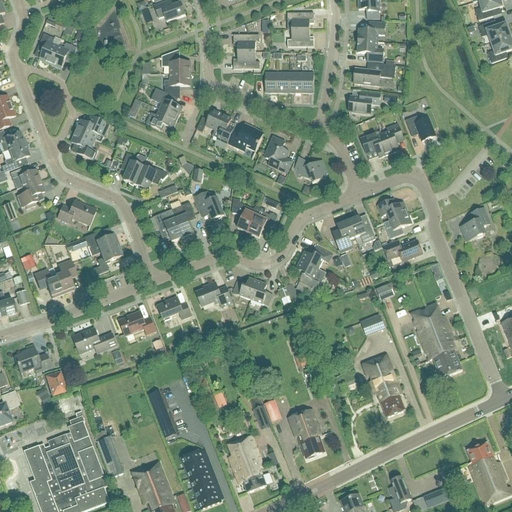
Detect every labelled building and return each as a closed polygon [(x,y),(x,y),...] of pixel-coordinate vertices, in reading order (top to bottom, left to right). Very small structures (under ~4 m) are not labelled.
[(499,0),(489,0),(479,3),(481,10),(475,12),(479,23),(493,19),(491,12),(502,9),(499,0)] [(379,2),(358,3),(359,12),(366,12),(367,21),(380,21),(379,14),(380,14),(379,2)] [(165,19),(167,24),(186,18),(181,5),(170,9),(167,3),(154,7),(159,21),(165,19)] [(151,10),(144,12),(146,18),(153,15),(151,10)] [(292,23),(292,32),(310,32),(310,26),(314,26),(314,15),(287,15),(287,23),(292,23)] [(359,31),(358,43),(378,44),(378,37),(385,38),(385,25),(369,24),(369,32),(359,31)] [(488,37),(491,45),(511,38),(506,25),(495,29),(493,24),(479,29),(482,39),(488,37)] [(310,32),(292,32),(292,42),(288,42),(288,50),(314,49),(314,39),(310,39),(310,32)] [(40,62),(50,67),(58,48),(53,45),(55,40),(44,36),(38,51),(43,53),(40,62)] [(238,48),(238,54),(256,54),(256,44),(260,44),(260,37),(233,37),(233,48),(238,48)] [(511,42),(511,38),(491,45),(494,53),(488,55),(492,66),(506,60),(504,55),(511,51),(511,42)] [(378,44),(358,43),(357,55),(367,56),(367,64),(383,65),(384,52),(377,52),(378,44)] [(58,48),(50,67),(61,71),(65,62),(71,64),(77,50),(71,47),(69,52),(58,48)] [(170,69),(170,76),(190,76),(190,64),(180,64),(180,52),(162,58),(162,69),(170,69)] [(256,54),(238,54),(238,61),(233,61),(233,71),(260,71),(260,64),(256,64),(256,54)] [(354,86),(379,89),(380,79),(394,81),(396,68),(381,66),(380,73),(355,71),(354,86)] [(265,75),(265,95),(278,95),(278,75),(265,75)] [(278,75),(278,95),(290,95),(290,75),(278,75)] [(290,75),(290,95),(301,95),(302,75),(290,75)] [(302,75),(301,95),(314,95),(314,75),(302,75)] [(165,83),(165,94),(178,101),(180,101),(180,88),(190,88),(190,76),(170,76),(170,83),(165,83)] [(162,106),(160,112),(178,120),(183,109),(176,106),(178,101),(165,94),(156,91),(151,101),(162,106)] [(349,114),(371,116),(372,107),(379,108),(380,97),(364,95),(364,100),(351,99),(349,114)] [(0,112),(11,108),(7,97),(0,100),(0,112)] [(11,108),(0,112),(0,132),(9,128),(6,122),(15,118),(11,108)] [(178,120),(160,112),(157,117),(151,115),(147,126),(162,133),(165,127),(173,131),(178,120)] [(205,128),(215,133),(222,116),(213,112),(206,126),(201,123),(197,132),(202,135),(205,128)] [(222,116),(215,133),(224,137),(221,143),(227,146),(231,137),(226,134),(232,121),(222,116)] [(420,136),(423,144),(435,138),(428,120),(422,123),(419,117),(405,123),(412,139),(420,136)] [(81,123),(76,133),(95,142),(97,136),(104,139),(110,127),(94,120),(91,127),(81,123)] [(246,149),(255,154),(263,136),(255,132),(256,131),(245,126),(241,135),(236,133),(229,147),(244,153),(246,149)] [(388,134),(382,137),(389,156),(399,152),(396,143),(403,140),(398,126),(387,131),(388,134)] [(0,151),(1,155),(8,152),(26,145),(24,140),(23,141),(20,134),(5,139),(3,133),(0,133),(0,151)] [(95,142),(76,133),(71,144),(74,146),(71,153),(93,163),(98,153),(91,150),(95,142)] [(389,156),(382,137),(376,139),(374,135),(361,141),(367,158),(377,154),(379,160),(389,156)] [(269,167),(287,175),(292,164),(285,161),(288,154),(282,151),(285,145),(274,139),(265,158),(271,161),(269,167)] [(8,152),(11,160),(4,163),(6,167),(1,169),(4,175),(17,170),(15,164),(29,158),(27,151),(28,151),(26,145),(8,152)] [(124,182),(136,187),(144,169),(147,161),(139,158),(138,158),(137,160),(127,156),(122,169),(128,172),(124,182)] [(311,183),(312,186),(326,180),(328,176),(322,162),(307,168),(305,162),(299,160),(295,169),(299,180),(302,179),(311,183)] [(511,169),(505,163),(501,168),(510,176),(511,174),(511,169)] [(19,184),(21,190),(40,183),(36,172),(27,175),(25,169),(10,175),(14,186),(19,184)] [(144,169),(136,187),(148,193),(153,183),(159,185),(164,174),(157,171),(156,174),(144,169)] [(40,183),(21,190),(24,196),(16,198),(21,210),(36,204),(33,198),(45,194),(40,183)] [(159,194),(161,201),(176,195),(174,188),(159,194)] [(207,210),(212,222),(224,217),(217,199),(211,202),(208,194),(195,199),(200,212),(207,210)] [(237,231),(248,235),(260,210),(257,209),(253,212),(240,206),(241,202),(233,201),(232,215),(239,216),(243,218),(237,231)] [(387,216),(389,223),(408,216),(404,205),(394,208),(392,202),(377,208),(381,219),(387,216)] [(72,221),(89,228),(96,212),(74,203),(71,211),(62,208),(57,221),(69,226),(72,221)] [(190,205),(172,212),(183,239),(194,235),(188,220),(195,218),(190,205)] [(260,210),(248,235),(259,240),(265,228),(272,232),(278,218),(270,215),(270,217),(265,215),(265,213),(260,210)] [(470,215),(473,224),(461,229),(467,244),(484,237),(481,230),(490,226),(484,210),(470,215)] [(154,219),(159,232),(166,229),(172,244),(183,239),(172,212),(154,219)] [(358,216),(347,221),(355,239),(360,237),(364,246),(376,241),(371,229),(364,231),(358,216)] [(389,223),(384,225),(390,241),(404,236),(402,230),(412,226),(408,216),(389,223)] [(355,239),(347,221),(336,225),(344,243),(337,246),(341,255),(353,250),(349,241),(355,239)] [(98,249),(100,255),(119,247),(115,236),(100,242),(97,235),(84,240),(89,253),(98,249)] [(400,258),(402,264),(423,256),(417,243),(401,249),(398,243),(383,249),(388,262),(400,258)] [(119,247),(100,255),(102,260),(97,263),(99,269),(94,271),(97,277),(109,273),(106,266),(110,265),(109,263),(123,258),(119,247)] [(305,254),(301,262),(319,271),(319,270),(323,262),(328,265),(333,256),(316,248),(312,257),(305,254)] [(34,256),(24,261),(30,273),(40,268),(34,256)] [(61,275),(56,278),(63,296),(74,292),(69,281),(77,278),(71,262),(58,267),(61,275)] [(319,271),(301,262),(296,271),(303,274),(299,283),(316,291),(318,287),(319,288),(326,275),(325,274),(325,273),(319,270),(319,271)] [(63,296),(56,278),(50,280),(47,272),(34,277),(40,292),(47,289),(52,301),(63,296)] [(233,296),(251,302),(258,283),(249,280),(246,287),(237,284),(233,296)] [(258,283),(251,302),(268,309),(273,297),(264,294),(267,286),(258,283)] [(196,294),(202,309),(214,304),(215,306),(219,305),(221,309),(233,305),(227,289),(219,292),(216,284),(208,287),(209,289),(196,294)] [(299,302),(293,287),(286,289),(292,305),(299,302)] [(285,290),(278,292),(282,301),(288,299),(285,290)] [(387,303),(399,296),(396,291),(384,298),(387,303)] [(2,294),(0,294),(0,310),(3,320),(16,316),(12,301),(3,304),(2,301),(4,300),(2,294)] [(15,296),(19,308),(27,305),(24,294),(15,296)] [(157,308),(163,322),(179,316),(182,322),(192,318),(186,305),(180,307),(177,299),(169,303),(157,308)] [(436,305),(426,309),(441,348),(438,349),(442,358),(443,357),(451,377),(463,373),(455,353),(458,352),(444,318),(442,319),(436,305)] [(441,348),(426,309),(410,316),(429,364),(433,362),(441,381),(451,377),(443,357),(442,358),(438,349),(441,348)] [(493,314),(494,321),(504,319),(502,312),(493,314)] [(119,323),(126,339),(144,331),(147,337),(156,333),(151,320),(144,323),(140,314),(131,318),(119,323)] [(360,324),(366,339),(386,331),(380,317),(360,324)] [(511,320),(501,325),(511,352),(511,351),(511,320)] [(95,349),(97,356),(117,348),(112,336),(99,341),(95,332),(73,340),(79,355),(95,349)] [(157,345),(160,352),(167,349),(164,341),(157,345)] [(27,352),(27,354),(14,359),(22,381),(23,380),(20,374),(30,370),(31,372),(34,371),(35,375),(51,369),(46,356),(38,359),(34,349),(27,352)] [(300,358),(303,368),(313,366),(310,355),(300,358)] [(378,396),(387,420),(406,413),(399,397),(402,396),(387,356),(362,366),(367,378),(370,377),(373,383),(369,384),(375,398),(378,396)] [(47,379),(53,397),(66,393),(60,375),(47,379)] [(3,405),(0,406),(0,427),(12,423),(8,412),(20,407),(14,393),(0,398),(3,405)] [(223,410),(231,406),(226,394),(218,398),(223,410)] [(264,408),(254,411),(258,422),(267,418),(264,408)] [(319,439),(322,438),(313,412),(289,421),(296,440),(299,439),(308,461),(324,455),(319,439)] [(109,489),(84,424),(85,424),(82,414),(76,416),(78,420),(70,423),(72,428),(69,429),(71,435),(67,437),(67,436),(48,443),(50,448),(46,450),(44,446),(25,454),(36,483),(31,485),(41,511),(90,511),(111,505),(105,490),(109,489)] [(277,416),(269,419),(271,424),(279,421),(277,416)] [(95,438),(111,482),(123,478),(110,441),(107,442),(104,434),(95,438)] [(229,459),(237,478),(255,470),(256,471),(264,467),(252,437),(229,446),(233,458),(229,459)] [(468,466),(485,507),(511,496),(511,493),(511,489),(507,490),(504,484),(507,482),(501,465),(497,466),(488,445),(467,453),(472,465),(468,466)] [(186,471),(208,462),(205,454),(201,455),(201,453),(182,460),(186,471)] [(190,481),(212,472),(208,462),(186,471),(190,481)] [(133,474),(146,507),(150,505),(152,511),(173,511),(171,507),(176,505),(160,464),(133,474)] [(255,470),(237,478),(240,486),(244,484),(248,495),(268,487),(261,470),(265,468),(264,467),(256,471),(255,470)] [(190,481),(194,491),(216,482),(212,472),(190,481)] [(394,489),(389,491),(394,501),(390,503),(393,511),(402,511),(406,511),(405,508),(407,504),(406,503),(412,501),(409,493),(408,494),(402,479),(400,479),(400,478),(395,480),(395,481),(391,483),(394,489)] [(194,491),(198,501),(220,493),(216,482),(194,491)] [(424,499),(428,511),(451,501),(447,490),(424,499)] [(220,493),(198,501),(202,511),(221,504),(220,503),(224,501),(220,493)] [(344,511),(366,511),(365,508),(364,509),(359,496),(341,503),(344,511)]
